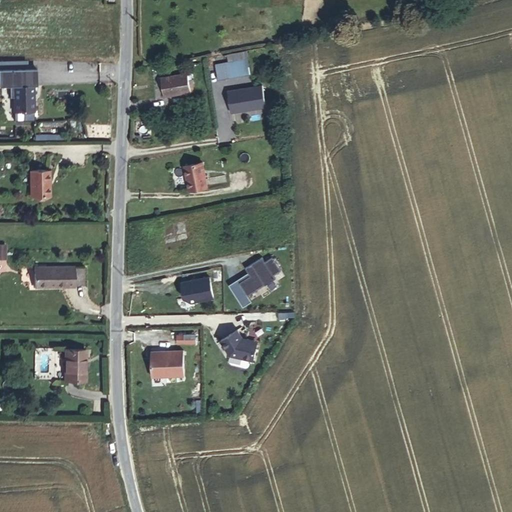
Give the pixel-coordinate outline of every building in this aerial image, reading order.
[(249,59),(242,60),(245,76),(252,75),(249,59)] [(242,60),(217,64),(220,81),(245,76),(242,60)] [(189,70),(163,75),(166,93),(192,89),(189,70)] [(41,89),(41,80),(19,80),(19,88),(15,88),(17,116),(38,115),(37,89),(41,89)] [(226,90),(230,113),(266,106),(262,83),(226,90)] [(204,161),(184,165),(189,187),(209,184),(204,161)] [(49,200),(48,174),(29,175),(29,201),(49,200)] [(264,261),(262,257),(245,267),(250,275),(239,281),(246,294),(282,272),(272,256),(264,261)] [(35,287),(75,288),(74,266),(35,266),(35,287)] [(83,266),(74,266),(75,286),(83,286),(83,266)] [(211,276),(180,279),(182,302),(213,299),(211,276)] [(219,340),(228,354),(251,359),(255,343),(253,339),(245,338),(244,339),(241,338),(236,329),(219,340)] [(176,334),(177,342),(194,342),(194,333),(176,334)] [(83,377),(84,346),(61,345),(60,376),(83,377)] [(150,376),(183,375),(182,350),(149,350),(150,376)]
